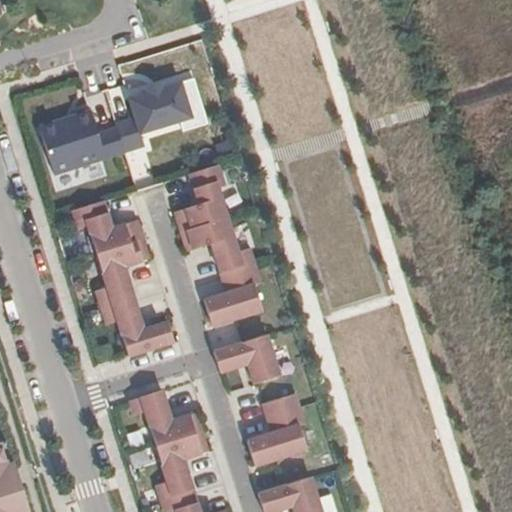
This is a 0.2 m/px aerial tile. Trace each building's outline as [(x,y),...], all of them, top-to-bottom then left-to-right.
[(117,130),(124,153),(144,147),(141,135),(193,119),(181,83),(163,89),(162,85),(145,90),(146,94),(129,100),(135,119),(115,125),(117,130)] [(98,136),(90,112),(39,128),(54,175),(124,153),(117,130),(98,136)] [(175,213),(181,233),(227,219),(218,189),(225,187),(218,166),(190,175),(199,205),(175,213)] [(104,202),(73,212),(78,230),(88,227),(97,256),(143,241),(137,221),(112,230),(104,202)] [(227,219),(181,233),(187,252),(212,245),(221,276),(254,266),(249,249),(238,253),(227,219)] [(143,241),(97,256),(107,288),(97,292),(102,310),(134,300),(124,267),(149,259),(143,241)] [(254,266),(221,276),(227,294),(203,301),(212,327),(262,312),(254,287),(260,285),(254,266)] [(134,300),(102,310),(107,326),(118,322),(129,357),(175,343),(168,323),(144,331),(134,300)] [(279,377),(266,336),(214,352),(220,373),(248,365),(254,385),(279,377)] [(162,391),(130,401),(135,416),(146,413),(156,447),(201,433),(196,414),(171,421),(162,391)] [(304,425),(295,395),(263,405),(273,434),(247,442),(255,467),(307,451),(299,427),(304,425)] [(201,433),(156,447),(167,483),(157,486),(162,504),(193,494),(183,460),(207,452),(201,433)] [(28,511),(14,465),(13,465),(6,442),(1,444),(0,440),(0,511),(28,511)] [(321,511),(311,478),(258,495),(263,511),(275,511),(292,507),(293,511),(321,511)] [(198,511),(193,494),(162,504),(164,511),(198,511)]
